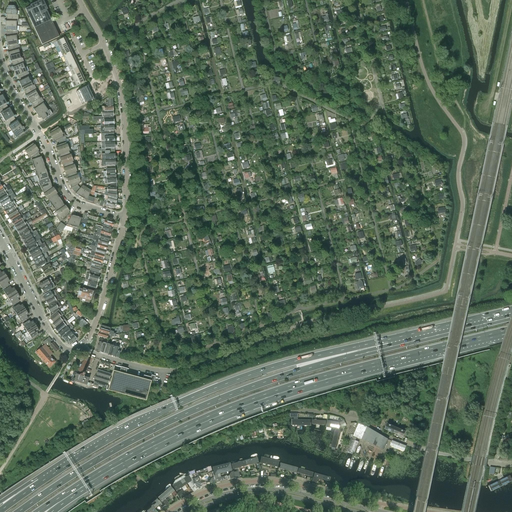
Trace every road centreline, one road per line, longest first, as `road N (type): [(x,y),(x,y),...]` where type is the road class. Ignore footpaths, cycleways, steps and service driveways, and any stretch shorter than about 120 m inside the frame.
road 1 (motorway): [(56,500),(243,403),(511,330)]
road 2 (motorway): [(388,345),(190,411),(97,457),(15,511)]
road 3 (motorway): [(388,345),(311,356),(215,387),(39,482)]
road 4 (unclassified): [(511,464),(393,440),(345,416),(293,411)]
road 5 (residential): [(124,218),(67,198),(0,62)]
road 6 (secondary): [(380,511),(261,489),(216,496),(184,511)]
road 7 (residential): [(124,218),(122,106),(104,43)]
road 8 (secondary): [(192,511),(262,494),(351,511)]
road 9 (residential): [(81,346),(124,218)]
road 10 (residential): [(70,351),(43,320),(0,240)]
road 11 (motorway): [(511,314),(388,345)]
